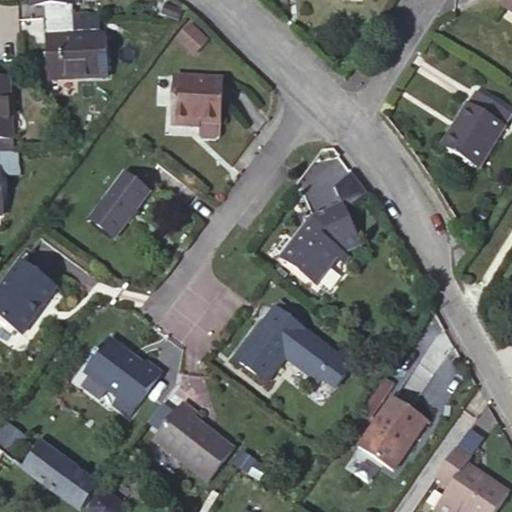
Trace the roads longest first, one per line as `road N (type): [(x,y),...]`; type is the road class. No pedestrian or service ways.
road 1 (residential): [(511,408),(389,176),(313,88)]
road 2 (residential): [(183,303),(192,259),(313,88)]
road 3 (residential): [(313,88),(212,0)]
